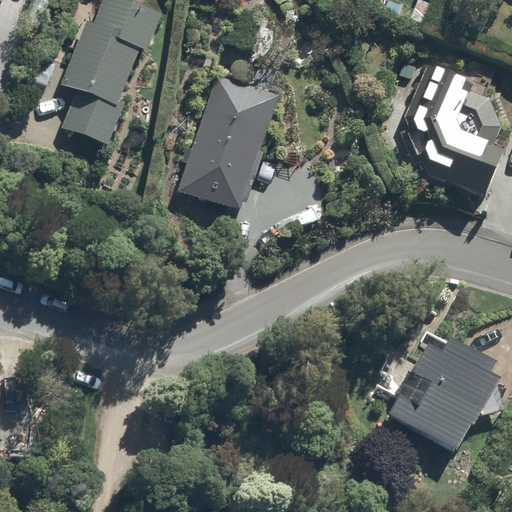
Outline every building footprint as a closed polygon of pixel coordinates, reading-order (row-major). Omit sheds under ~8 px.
[(164,19),(114,0),(107,0),(96,28),(87,25),(62,89),(79,95),(64,133),(110,151),(127,107),(122,105),(142,55),(149,57),(164,19)] [(511,0),(500,0),(511,9),(511,0)] [(401,137),(413,172),(484,203),(504,157),(493,152),(501,135),(488,104),(471,97),(472,89),(426,70),(405,121),(407,128),(401,137)] [(281,101),(217,79),(177,195),(242,217),(281,101)] [(403,401),(392,419),(456,457),(470,433),(472,434),(479,422),(502,414),(495,393),(499,386),(490,380),(496,371),(450,344),(441,358),(428,350),(419,365),(393,350),(380,372),(395,381),(389,392),(403,401)]
